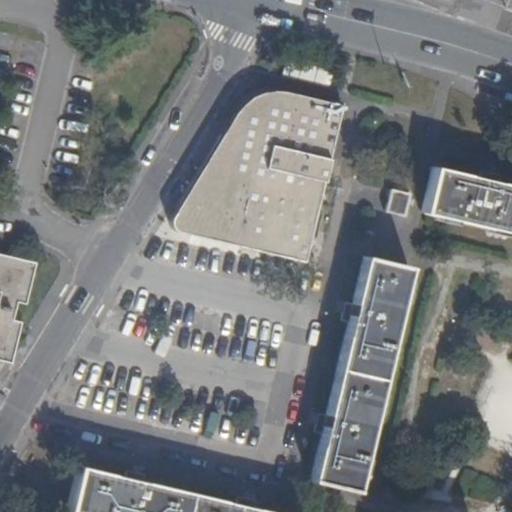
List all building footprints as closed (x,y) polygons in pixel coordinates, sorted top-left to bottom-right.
[(238,109),(223,132),(270,148),(297,96),(274,93),(260,95),(249,101),(238,109)] [(270,148),(325,166),(340,107),(297,96),(270,148)] [(207,158),(173,213),(284,257),(317,183),(325,166),(270,148),(223,132),(207,158)] [(284,257),(173,213),(167,223),(171,231),(176,234),(301,263),(325,166),(317,183),(284,257)] [(424,200),(422,210),(421,213),(511,235),(511,187),(499,184),(480,180),(431,168),(424,200)] [(482,171),(480,180),(499,184),(501,175),(482,171)] [(390,190),(388,198),(384,213),(402,217),(405,206),(408,196),(408,194),(390,190)] [(405,206),(408,207),(422,210),(424,200),(408,196),(405,206)] [(385,197),(369,260),(393,265),(408,207),(405,206),(402,217),(384,213),(388,198),(385,197)] [(362,258),(351,304),(347,323),(325,416),(320,435),(309,482),(354,493),(407,268),(393,265),(369,260),(362,258)] [(347,323),(351,304),(343,303),(339,321),(347,323)] [(320,435),(325,416),(317,414),(312,433),(320,435)] [(258,511),(252,510),(234,506),(140,484),(122,480),(75,468),(64,511),(258,511)] [(124,471),(122,480),(140,484),(142,476),(124,471)] [(234,506),(252,510),(254,502),(235,498),(234,506)]
